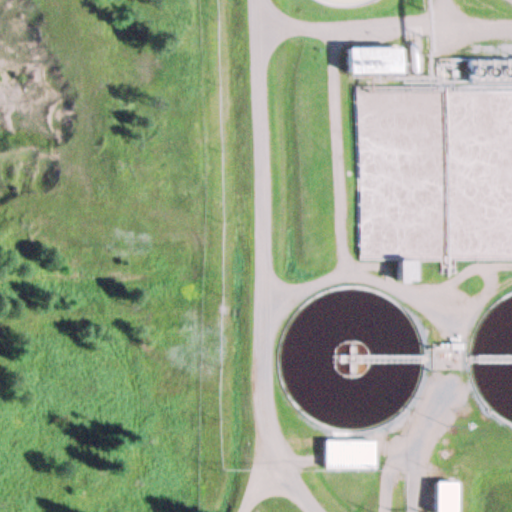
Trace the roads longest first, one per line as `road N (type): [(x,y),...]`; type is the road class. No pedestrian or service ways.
road 1 (residential): [(262,0),(261,397),(248,511)]
road 2 (residential): [(310,511),(279,465),(261,397)]
